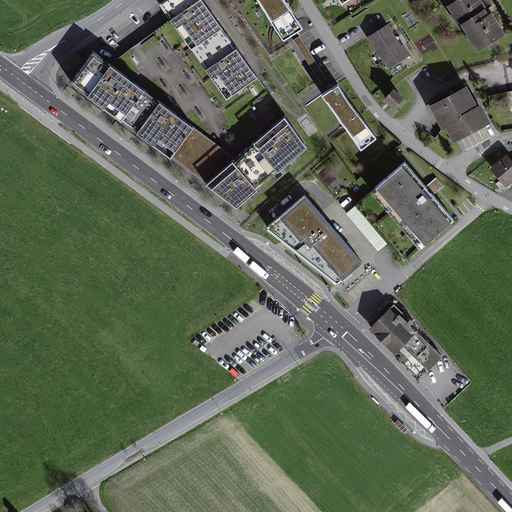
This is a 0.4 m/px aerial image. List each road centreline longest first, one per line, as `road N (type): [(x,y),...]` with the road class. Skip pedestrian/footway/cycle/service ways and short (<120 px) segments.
road 1 (primary): [(15,76),(336,327)]
road 2 (unclassified): [(30,511),(336,327)]
road 3 (primary): [(336,327),(511,505)]
road 4 (residential): [(304,0),(364,98),(451,173)]
road 5 (tertiary): [(15,76),(125,0)]
